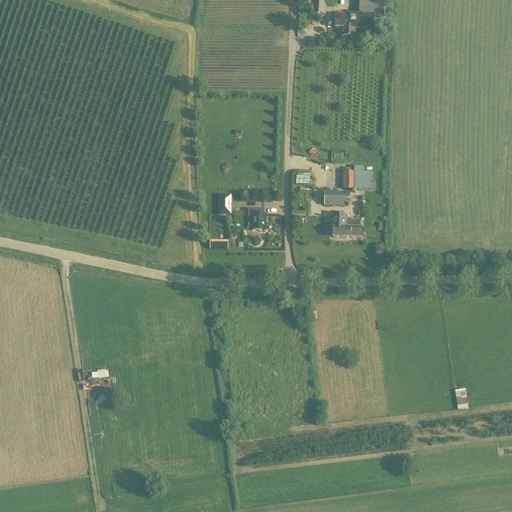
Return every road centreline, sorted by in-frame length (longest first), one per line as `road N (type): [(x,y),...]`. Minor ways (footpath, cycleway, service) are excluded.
road 1 (unclassified): [(287,287),(196,286),(0,242)]
road 2 (residential): [(287,287),(295,0)]
road 3 (track): [(65,257),(100,507)]
road 4 (unclassified): [(511,280),(287,287)]
